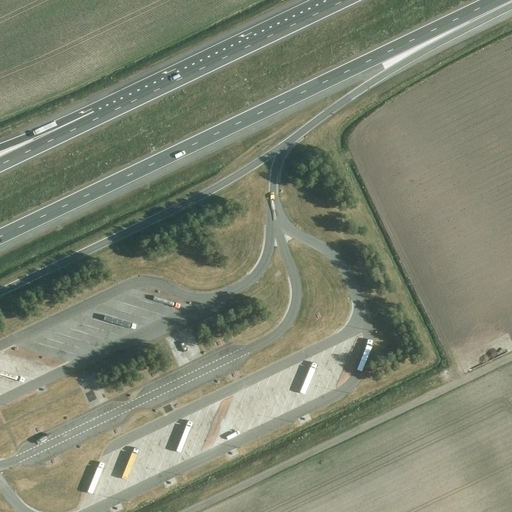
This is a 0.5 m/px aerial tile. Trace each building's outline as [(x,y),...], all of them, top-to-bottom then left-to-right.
[(355,345),(363,346),(363,335),(355,334),(355,345)] [(184,342),(180,344),(184,353),(188,351),(184,342)] [(277,399),(283,402),(295,377),(289,374),(277,399)] [(36,387),(38,392),(48,389),(46,384),(36,387)] [(210,425),(214,411),(208,409),(204,424),(210,425)] [(310,415),(300,418),(301,424),(312,420),(310,415)] [(204,443),(208,427),(202,426),(198,441),(204,443)] [(149,448),(157,450),(160,438),(153,436),(149,448)] [(238,449),(227,453),(230,459),(240,455),(238,449)] [(166,484),(169,489),(179,483),(176,478),(166,484)] [(111,507),(113,511),(116,511),(124,509),(122,503),(111,507)]
